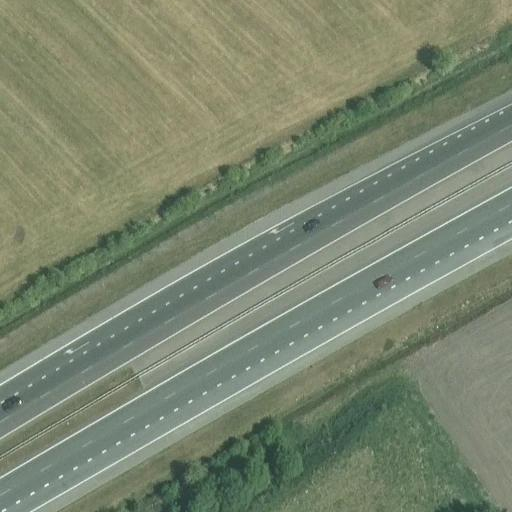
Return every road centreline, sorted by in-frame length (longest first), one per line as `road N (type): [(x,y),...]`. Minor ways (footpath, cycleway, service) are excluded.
road 1 (motorway): [(511,126),(0,423)]
road 2 (motorway): [(0,497),(511,205)]
